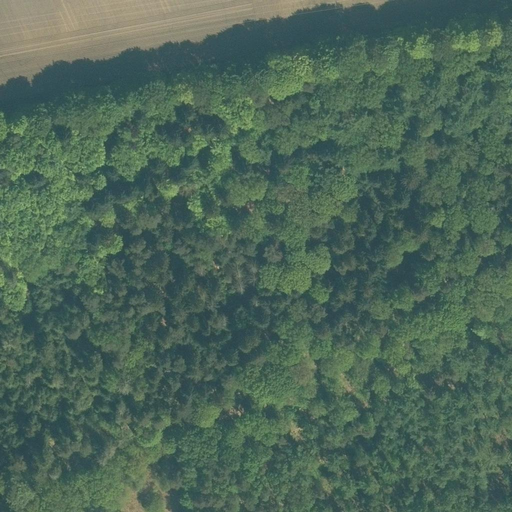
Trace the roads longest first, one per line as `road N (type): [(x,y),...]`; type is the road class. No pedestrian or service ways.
road 1 (track): [(0,495),(511,285)]
road 2 (track): [(511,10),(0,105)]
